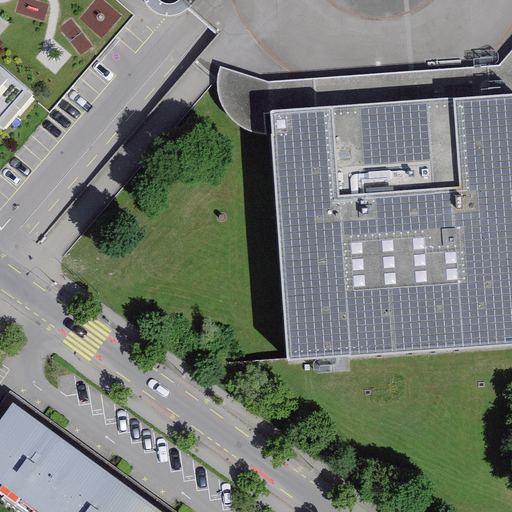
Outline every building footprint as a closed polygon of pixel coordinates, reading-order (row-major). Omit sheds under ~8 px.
[(141,0),(144,5),(149,11),(157,16),(170,18),(177,15),(187,7),(193,0),(141,0)] [(511,54),(508,59),(501,68),(511,89),(511,54)] [(0,68),(0,122),(27,92),(0,68)] [(511,89),(501,68),(383,75),(266,82),(221,70),(217,86),(218,107),(228,121),(240,130),(254,134),(272,133),(288,362),(511,344),(511,89)] [(162,511),(12,401),(0,417),(0,481),(41,511),(162,511)]
